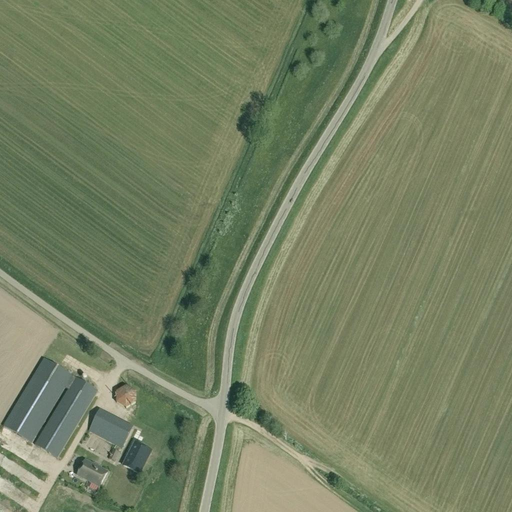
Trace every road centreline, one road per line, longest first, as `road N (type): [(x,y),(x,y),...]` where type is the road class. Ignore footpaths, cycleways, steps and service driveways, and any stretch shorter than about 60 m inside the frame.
road 1 (tertiary): [(223,414),(235,316),(276,225),(366,69)]
road 2 (unclassified): [(223,414),(155,379),(0,272)]
